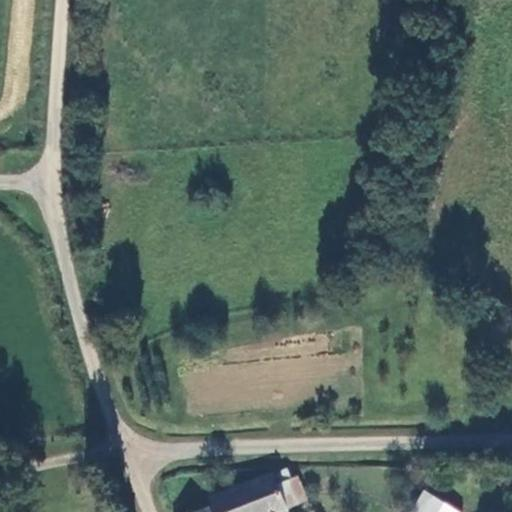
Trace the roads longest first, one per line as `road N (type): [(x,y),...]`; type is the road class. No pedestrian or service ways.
road 1 (unclassified): [(60,0),(47,178),(62,260),(126,455)]
road 2 (unclassified): [(126,455),(511,437)]
